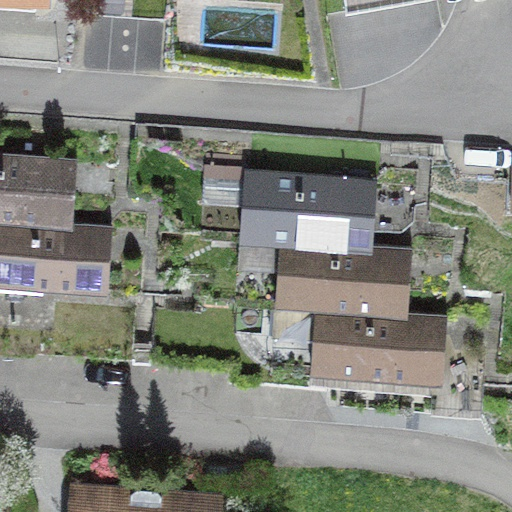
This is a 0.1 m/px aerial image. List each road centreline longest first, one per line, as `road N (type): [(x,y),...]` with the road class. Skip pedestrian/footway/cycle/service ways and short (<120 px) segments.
road 1 (residential): [(511,483),(436,459),(363,450),(0,422)]
road 2 (residential): [(511,120),(0,91)]
